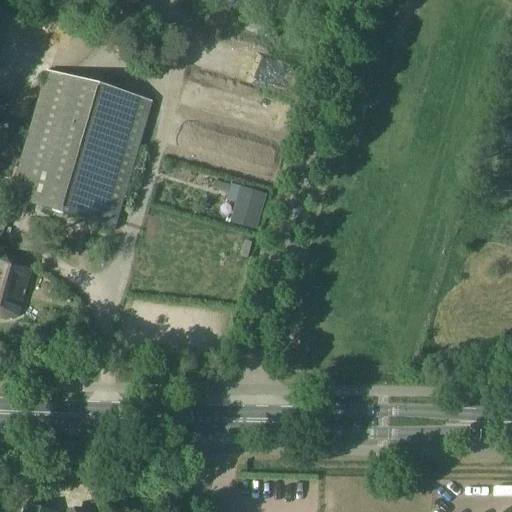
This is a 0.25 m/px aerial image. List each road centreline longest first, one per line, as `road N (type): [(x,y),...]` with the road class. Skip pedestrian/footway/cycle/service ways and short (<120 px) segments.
road 1 (primary): [(511,424),(0,412)]
road 2 (track): [(117,315),(111,276),(168,100),(154,53),(171,0)]
